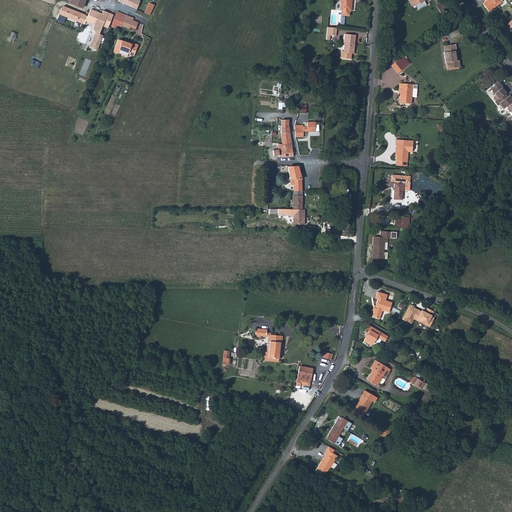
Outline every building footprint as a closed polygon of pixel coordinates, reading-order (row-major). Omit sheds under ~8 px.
[(82,0),(71,0),(70,4),(82,8),(85,1),(82,0)] [(126,5),(136,9),(139,1),(137,0),(117,0),(117,1),(126,5)] [(348,10),(350,10),(350,6),(350,0),(339,0),(339,6),(339,10),(340,10),(348,10)] [(482,0),(481,1),(487,9),(496,2),(499,0),(482,0)] [(143,12),(149,15),(153,4),(147,1),(143,12)] [(62,6),(59,14),(82,23),(85,15),(84,15),(82,14),(62,6)] [(85,21),(101,28),(108,13),(103,10),(101,14),(90,9),(85,21)] [(118,25),(121,26),(124,18),(125,18),(126,16),(125,15),(116,12),(112,23),(113,23),(112,26),(117,28),(118,25)] [(108,13),(103,26),(108,28),(113,15),(108,13)] [(124,18),(121,26),(125,27),(130,29),(130,27),(129,27),(132,21),(125,18),(124,18)] [(129,27),(130,27),(135,29),(138,23),(132,20),(132,21),(129,27)] [(327,28),(326,41),(329,41),(330,37),(335,37),(336,29),(327,28)] [(103,36),(95,32),(89,47),(97,50),(103,36)] [(342,51),(341,58),(351,59),(352,54),(354,54),(355,35),(345,34),(344,43),(345,43),(344,51),(342,51)] [(114,50),(121,52),(125,42),(118,39),(114,50)] [(125,42),(121,52),(127,55),(128,53),(127,53),(130,49),(135,51),(137,47),(132,44),(125,42)] [(456,60),(453,43),(444,45),(445,52),(444,52),(445,61),(446,61),(447,68),(453,67),(459,66),(458,60),(457,60),(456,60)] [(97,50),(89,47),(86,52),(87,53),(94,56),(97,50)] [(81,67),(88,70),(94,56),(87,53),(81,67)] [(404,55),(401,57),(408,66),(410,63),(404,55)] [(401,57),(395,62),(402,70),(408,66),(401,57)] [(402,70),(395,62),(392,65),(398,73),(402,70)] [(501,87),(496,80),(491,84),(490,82),(485,86),(485,88),(486,90),(489,88),(498,99),(494,102),(497,105),(499,103),(503,109),(506,107),(510,112),(511,110),(511,99),(509,95),(507,97),(504,94),(505,93),(501,87)] [(400,82),(399,87),(401,87),(400,92),(399,102),(411,103),(412,91),(412,83),(400,82)] [(296,112),(305,113),(305,105),(297,104),(296,112)] [(282,145),(291,144),(288,126),(288,120),(281,120),(281,126),(281,133),(282,142),(282,145)] [(295,132),(292,132),(292,134),(295,134),(295,137),(303,137),(303,135),(306,135),(307,135),(307,134),(307,133),(306,132),(306,127),(303,127),(303,125),(294,126),(294,130),(295,130),(295,132)] [(416,142),(406,139),(399,138),(398,144),(400,144),(399,150),(399,159),(409,160),(409,158),(410,150),(415,151),(415,144),(416,142)] [(291,144),(282,145),(277,143),(278,150),(279,155),(283,155),(283,157),(293,156),(292,154),(292,148),(291,144)] [(301,179),(298,167),(287,167),(288,171),(289,178),(289,180),(290,182),(293,182),(293,185),(293,191),(301,191),(301,179)] [(397,181),(397,182),(400,182),(400,181),(402,180),(403,180),(404,182),(404,183),(407,183),(407,182),(411,182),(412,175),(394,174),(393,175),(392,179),(394,180),(397,181)] [(396,182),(394,198),(403,199),(404,189),(411,189),(411,183),(407,183),(404,183),(400,182),(397,182),(396,182)] [(301,203),(293,203),(292,224),(304,224),(304,209),(301,209),(301,203)] [(396,217),(395,226),(402,226),(403,218),(396,217)] [(376,258),(385,258),(385,255),(386,245),(389,245),(389,240),(391,240),(392,234),(383,233),(383,239),(375,239),(374,248),(375,248),(376,248),(376,258)] [(374,311),(373,312),(371,317),(379,320),(381,312),(384,312),(387,313),(390,303),(384,301),(386,296),(376,293),(374,299),(377,300),(375,306),(375,308),(374,311)] [(409,307),(408,307),(401,320),(409,324),(412,319),(414,316),(417,317),(416,319),(420,321),(426,324),(427,323),(430,324),(432,320),(429,318),(432,313),(426,309),(424,314),(420,312),(420,313),(417,311),(412,309),(413,308),(412,307),(411,306),(409,306),(409,307)] [(251,312),(239,310),(238,318),(251,319),(251,312)] [(417,317),(414,316),(412,319),(428,327),(430,324),(427,323),(426,324),(420,321),(416,319),(417,317)] [(367,336),(363,342),(371,347),(376,338),(384,343),(387,338),(382,334),(368,326),(364,333),(367,335),(367,336)] [(266,336),(268,336),(268,342),(267,350),(265,350),(264,356),(264,359),(278,361),(279,358),(279,350),(281,335),(270,333),(271,332),(267,331),(267,328),(256,327),(255,335),(266,336)] [(222,350),(221,364),(228,364),(229,350),(222,350)] [(366,379),(375,384),(381,374),(382,375),(384,376),(389,368),(374,359),(370,367),(373,369),(366,379)] [(297,376),(306,378),(308,378),(311,379),(313,369),(300,366),(297,376)] [(408,382),(415,387),(417,383),(418,380),(413,377),(412,376),(409,380),(408,382)] [(417,383),(415,387),(419,390),(423,383),(418,380),(417,383)] [(364,390),(361,395),(368,399),(370,394),(364,390)] [(368,399),(361,395),(355,406),(353,411),(362,417),(371,401),(374,402),(376,397),(370,394),(368,399)] [(328,431),(325,437),(333,442),(339,431),(346,420),(338,415),(334,422),(328,431)] [(383,428),(379,434),(389,440),(392,434),(383,428)] [(325,453),(321,460),(329,465),(330,466),(335,457),(337,455),(332,452),(326,448),(324,452),(325,453)] [(329,465),(321,460),(316,467),(325,472),(329,465)]
